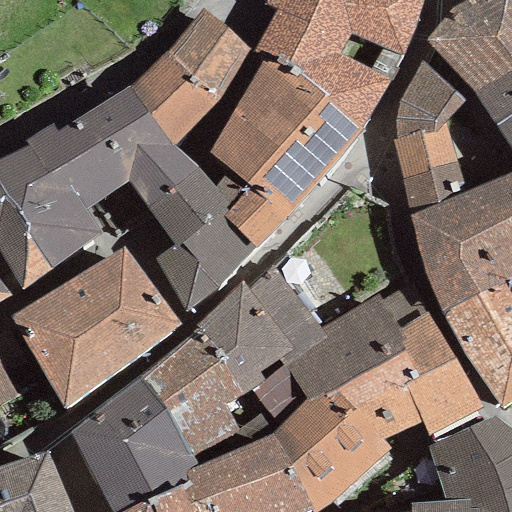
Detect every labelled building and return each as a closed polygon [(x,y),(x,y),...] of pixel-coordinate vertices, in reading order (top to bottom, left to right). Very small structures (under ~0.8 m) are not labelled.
[(279,11),(253,51),(264,59),(360,129),(404,56),(420,0),(265,0),(262,6),(279,11)] [(511,0),(465,0),(450,9),(425,41),(431,48),(473,93),(511,67),(511,0)] [(249,50),(201,9),(166,51),(126,85),(172,147),(218,101),(249,50)] [(473,93),(431,48),(398,102),(395,122),(396,142),(391,142),(408,215),(466,193),(445,122),(463,102),(473,93)] [(317,183),(360,129),(264,59),(232,111),(317,183)] [(511,67),(473,93),(495,126),(511,115),(511,67)] [(172,147),(126,85),(56,131),(51,124),(22,142),(27,149),(0,160),(0,185),(53,268),(103,232),(87,209),(126,181),(172,147)] [(255,249),(317,183),(232,111),(207,153),(230,170),(252,186),(248,189),(223,217),(255,249)] [(511,115),(495,126),(511,151),(511,115)] [(215,187),(172,147),(126,181),(173,246),(176,249),(223,217),(248,189),(252,186),(230,170),(215,187)] [(511,173),(466,193),(408,215),(421,268),(442,313),(506,281),(511,290),(511,173)] [(0,300),(53,268),(0,185),(0,300)] [(219,285),(255,249),(223,217),(176,249),(173,246),(153,259),(185,313),(219,285)] [(179,325),(123,249),(10,318),(64,412),(179,325)] [(194,326),(195,330),(243,395),(249,389),(280,426),(304,399),(284,368),(324,338),(318,330),(272,267),(247,289),(242,281),(194,326)] [(442,313),(466,360),(511,335),(511,290),(506,281),(442,313)] [(378,294),(318,330),(324,338),(284,368),(304,399),(334,389),(407,352),(397,331),(428,316),(413,283),(383,303),(378,294)] [(482,408),(428,316),(397,331),(407,352),(334,389),(381,441),(421,421),(427,436),(482,408)] [(195,330),(140,375),(188,453),(191,458),(238,430),(226,402),(243,395),(195,330)] [(511,335),(466,360),(501,408),(511,401),(511,335)] [(0,404),(17,396),(0,366),(0,404)] [(140,375),(69,432),(110,511),(122,511),(189,483),(185,470),(196,466),(191,458),(188,453),(140,375)] [(273,435),(313,509),(312,511),(316,511),(390,450),(381,441),(334,389),(304,399),(280,426),(273,435)] [(511,433),(492,417),(427,447),(443,502),(469,501),(511,487),(511,433)] [(304,511),(313,509),(273,435),(196,466),(185,470),(189,483),(122,511),(304,511)] [(69,511),(47,450),(0,468),(0,511),(69,511)] [(511,511),(511,487),(469,501),(470,510),(481,510),(480,511),(511,511)] [(480,511),(481,510),(470,510),(469,501),(443,502),(410,504),(410,511),(480,511)]
